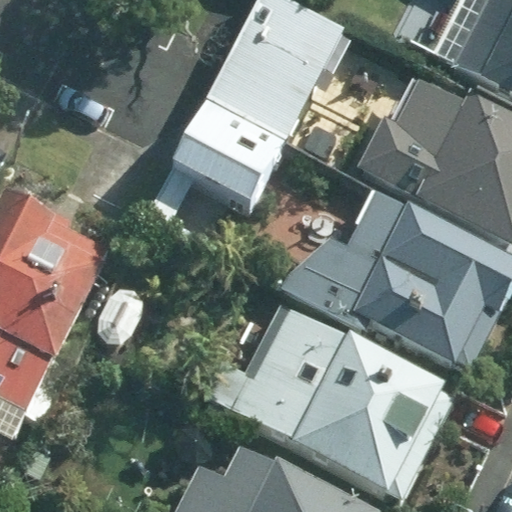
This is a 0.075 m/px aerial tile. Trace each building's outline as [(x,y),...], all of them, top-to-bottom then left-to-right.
[(335,37),(261,0),(260,0),(143,231),(198,259),(223,210),(242,220),(335,37)] [(466,43),(449,74),(511,108),(511,0),(465,0),(483,10),(476,23),(458,12),(447,33),(466,43)] [(413,75),(398,103),(432,120),(446,92),(413,75)] [(408,210),(511,262),(511,128),(465,104),(440,154),(394,131),(368,182),(412,204),(408,210)] [(464,384),(511,285),(511,274),(403,217),(401,221),(369,204),(342,259),(322,248),(291,308),(346,336),(351,327),(464,384)] [(103,263),(0,206),(0,449),(7,454),(103,263)] [(154,312),(120,294),(96,341),(130,359),(154,312)] [(199,407),(396,511),(398,511),(453,407),(341,349),(340,352),(283,323),(249,389),(217,372),(199,407)] [(340,511),(236,458),(218,490),(197,478),(178,511),(340,511)]
